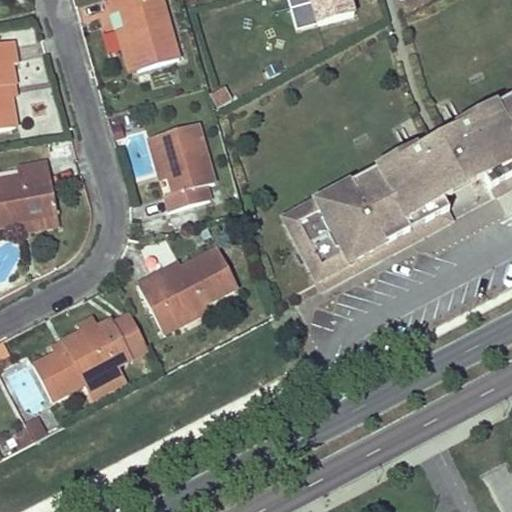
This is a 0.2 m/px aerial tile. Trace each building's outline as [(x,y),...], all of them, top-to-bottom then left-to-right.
[(120,12),(125,30),(137,73),(178,61),(160,0),(108,0),(112,14),(120,12)] [(286,0),(296,34),(318,28),(354,18),(349,0),(286,0)] [(137,73),(125,30),(117,32),(129,75),(137,73)] [(0,132),(14,130),(9,98),(7,88),(14,86),(11,65),(16,65),(12,44),(0,45),(0,132)] [(14,86),(7,88),(9,98),(16,97),(14,86)] [(234,103),(224,86),(211,94),(220,111),(234,103)] [(488,190),(511,177),(511,98),(487,113),(489,117),(473,126),(470,121),(456,129),(488,190)] [(473,126),(489,117),(487,113),(470,121),(473,126)] [(197,127),(156,138),(168,181),(173,197),(163,199),(167,214),(209,203),(205,188),(213,186),(197,127)] [(447,212),(451,219),(492,197),(488,190),(456,129),(415,151),(447,212)] [(168,181),(156,138),(147,140),(160,183),(168,181)] [(447,212),(415,151),(401,158),(403,163),(387,172),(384,167),(304,210),(309,219),(287,230),(315,282),(447,212)] [(387,172),(403,163),(401,158),(384,167),(387,172)] [(18,184),(0,186),(0,228),(17,226),(17,228),(57,221),(47,165),(16,170),(17,179),(18,184)] [(492,197),(511,186),(511,177),(488,190),(492,197)] [(287,230),(309,219),(304,210),(283,221),(287,230)] [(447,212),(315,282),(319,289),(451,219),(447,212)] [(57,221),(17,228),(18,236),(59,228),(57,221)] [(152,277),(136,286),(160,331),(205,307),(237,289),(216,250),(181,269),(155,283),(152,277)] [(178,263),(152,277),(155,283),(181,269),(178,263)] [(205,307),(160,331),(163,337),(208,313),(205,307)] [(127,310),(110,319),(136,368),(153,359),(127,310)] [(66,349),(55,355),(32,367),(51,403),(84,385),(117,367),(121,375),(136,368),(110,319),(96,326),(93,320),(78,328),(81,334),(63,343),(66,349)] [(63,343),(52,349),(55,355),(66,349),(63,343)] [(117,367),(84,385),(88,393),(121,375),(117,367)] [(121,375),(88,393),(94,402),(126,384),(121,375)] [(36,417),(22,424),(25,428),(34,445),(47,438),(36,417)] [(25,428),(12,434),(21,451),(34,445),(25,428)]
